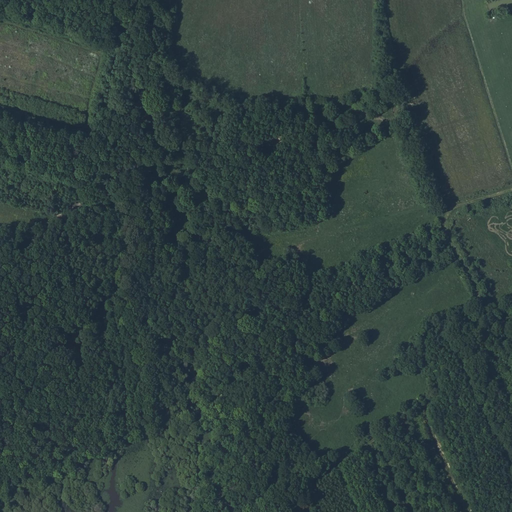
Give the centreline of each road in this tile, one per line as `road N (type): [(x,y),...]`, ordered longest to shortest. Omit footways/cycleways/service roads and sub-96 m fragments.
road 1 (track): [(0,234),(74,207),(143,160),(150,149),(153,0)]
road 2 (track): [(338,465),(434,400),(437,375),(425,350),(450,314),(478,294)]
road 3 (residential): [(511,189),(446,215),(478,294)]
